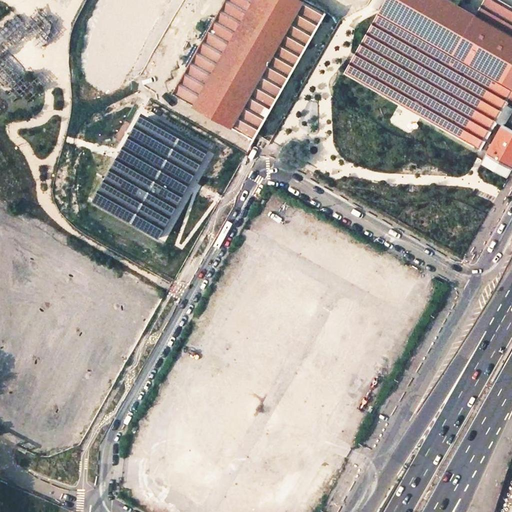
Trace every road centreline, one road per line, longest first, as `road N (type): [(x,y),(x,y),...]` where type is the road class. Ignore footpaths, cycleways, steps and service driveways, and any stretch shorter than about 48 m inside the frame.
road 1 (unclassified): [(478,285),(264,166),(108,443),(102,509)]
road 2 (tertiary): [(478,285),(350,511)]
road 3 (trunk): [(511,301),(367,511)]
road 4 (trunk): [(511,311),(398,511)]
